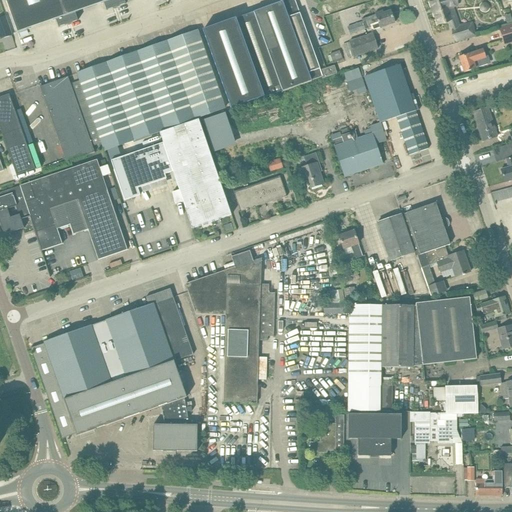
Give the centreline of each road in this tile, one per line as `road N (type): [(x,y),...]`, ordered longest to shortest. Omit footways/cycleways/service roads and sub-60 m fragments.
road 1 (unclassified): [(9,317),(469,160)]
road 2 (secondary): [(204,497),(511,510)]
road 3 (unclassified): [(0,63),(37,58),(206,0)]
road 4 (unclassified): [(469,160),(412,0)]
road 5 (tertiary): [(48,468),(41,412),(9,317)]
road 6 (secondary): [(69,488),(204,497)]
road 7 (residential): [(511,286),(469,160)]
